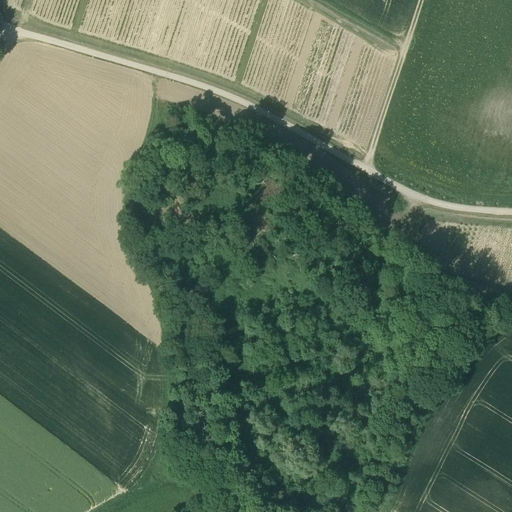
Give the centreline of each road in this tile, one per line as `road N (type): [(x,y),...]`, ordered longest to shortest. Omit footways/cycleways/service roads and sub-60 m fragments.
road 1 (track): [(160,73),(156,133),(127,222),(169,306),(171,484)]
road 2 (track): [(364,169),(424,0)]
